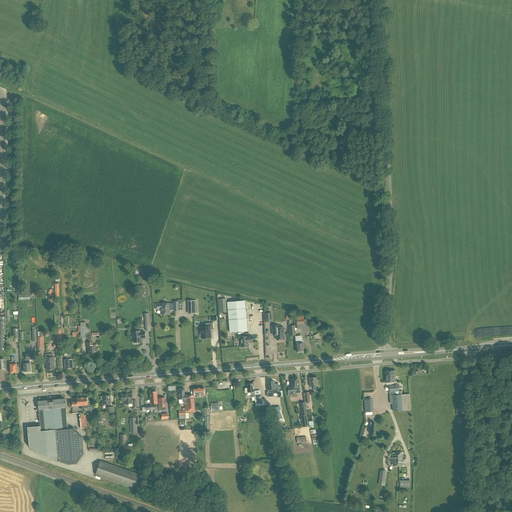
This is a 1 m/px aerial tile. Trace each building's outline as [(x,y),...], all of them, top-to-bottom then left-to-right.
[(188,314),(197,313),(197,300),(187,301),(188,314)] [(230,332),(247,331),(245,301),(228,302),(230,332)] [(179,311),(178,302),(173,302),(173,304),(170,304),(160,304),(155,304),(155,309),(161,309),(161,315),(170,314),(170,311),(174,310),(174,311),(179,311)] [(201,338),(211,338),(210,331),(213,330),(213,324),(206,324),(206,327),(200,328),(201,334),(200,334),(200,336),(201,337),(201,338)] [(279,328),(279,325),(272,326),(272,336),(276,335),(276,337),(277,337),(277,341),(285,340),(284,327),(279,328)] [(141,332),(140,331),(132,332),(134,343),(142,342),(141,339),(146,339),(145,332),(141,332)] [(302,340),(302,336),(295,337),(296,344),(296,352),(297,352),(298,353),(300,353),(300,352),(304,351),(303,343),(303,340),(302,340)] [(253,343),(252,337),(247,337),(240,337),(241,347),(248,347),(248,343),(253,343)] [(93,344),(93,342),(87,343),(87,348),(88,348),(89,356),(98,355),(97,349),(96,349),(96,344),(93,344)] [(69,360),(69,356),(71,356),(71,351),(64,352),(64,357),(66,357),(66,360),(65,360),(65,369),(73,368),(72,360),(69,360)] [(29,363),(29,359),(35,359),(35,353),(30,353),(30,354),(25,355),(26,359),(27,363),(23,363),(23,372),(24,372),(25,373),(27,372),(27,371),(30,371),(30,363),(29,363)] [(46,358),(45,358),(46,371),(55,370),(54,357),(53,354),(45,355),(46,358)] [(389,371),(388,370),(386,370),(386,372),(385,372),(385,376),(389,375),(389,376),(390,376),(390,377),(391,377),(391,378),(392,382),(395,382),(394,371),(389,371)] [(318,386),(317,378),(309,378),(310,387),(313,386),(313,390),(319,390),(318,386)] [(299,387),(299,379),(291,380),(291,388),(287,388),(288,395),(296,395),(296,393),(301,393),(300,387),(299,387)] [(274,381),(268,382),(268,385),(267,385),(268,393),(273,393),(273,394),(279,393),(278,384),(274,384),(274,381)] [(248,388),(245,389),(245,393),(250,392),(251,397),(255,397),(255,406),(263,406),(267,405),(264,399),(262,399),(261,394),(255,395),(254,384),(247,385),(248,388)] [(399,391),(398,385),(395,385),(395,386),(389,386),(389,392),(390,404),(392,404),(393,412),(402,411),(410,410),(409,395),(401,395),(401,391),(399,391)] [(194,395),(195,397),(200,397),(200,395),(204,395),(204,388),(194,388),(194,395)] [(188,407),(188,396),(185,396),(184,389),(179,389),(179,393),(177,394),(178,397),(179,397),(179,404),(185,403),(185,408),(188,407)] [(132,401),(132,394),(121,395),(121,402),(124,401),(125,404),(132,404),(133,408),(137,408),(136,400),(132,401)] [(111,404),(110,399),(111,399),(111,395),(110,395),(102,396),(101,396),(101,400),(102,400),(102,405),(107,404),(107,405),(111,405),(111,404)] [(195,410),(195,397),(194,395),(188,396),(188,407),(185,408),(185,411),(179,411),(180,419),(186,419),(189,418),(189,413),(195,413),(195,410)] [(75,402),(72,402),(72,413),(79,413),(78,406),(82,406),(82,409),(84,409),(84,411),(91,410),(91,407),(89,407),(89,405),(88,405),(88,402),(89,401),(89,397),(75,398),(75,402)] [(49,401),(38,402),(39,410),(40,426),(28,428),(29,446),(34,453),(53,460),(58,459),(58,462),(69,466),(77,465),(84,455),(83,437),(74,428),(67,428),(66,413),(66,408),(65,399),(53,400),(53,403),(50,403),(49,401)] [(365,413),(373,412),(373,399),(364,399),(365,413)] [(276,407),(272,409),(276,421),(282,418),(279,410),(277,411),(276,407)] [(306,414),(300,415),(303,427),(309,426),(306,414)] [(403,460),(403,453),(392,453),(393,458),(392,458),(392,467),(404,467),(404,460),(403,460)] [(136,489),(141,475),(100,461),(95,475),(136,489)] [(385,486),(387,471),(380,470),(378,485),(385,486)]
